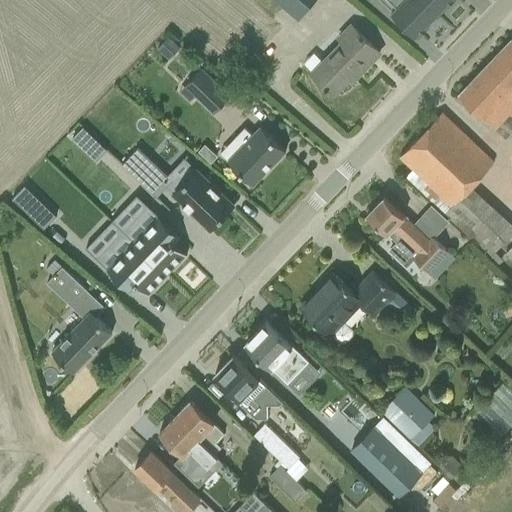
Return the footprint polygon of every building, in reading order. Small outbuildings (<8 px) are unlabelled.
[(271,0),(297,22),(315,0),(271,0)] [(380,0),(417,35),(430,22),(428,20),(436,12),(422,0),(380,0)] [(422,0),(436,12),(443,5),(445,6),(450,0),(422,0)] [(310,72),(324,85),(327,88),(328,87),(335,93),(356,71),(359,74),(379,53),(349,24),(336,38),(339,41),(310,72)] [(511,39),(511,38),(458,95),(504,139),(511,131),(511,118),(510,116),(511,114),(511,39)] [(156,51),(167,61),(178,50),(167,39),(156,51)] [(228,95),(201,69),(185,85),(213,111),(228,95)] [(102,134),(115,123),(96,102),(84,114),(102,134)] [(441,112),(399,156),(412,169),(404,177),(498,264),(503,260),(495,252),(511,233),(511,224),(470,186),(493,161),(441,112)] [(83,126),(71,138),(95,160),(106,149),(83,126)] [(250,181),(252,184),(285,150),(260,126),(251,135),(244,127),(232,139),(240,147),(227,160),(242,174),(239,176),(247,184),(250,181)] [(138,146),(121,163),(156,197),(172,180),(138,146)] [(183,181),(173,191),(210,229),(234,205),(196,168),(195,169),(191,165),(179,177),(183,181)] [(18,185),(5,200),(44,233),(57,218),(18,185)] [(413,259),(435,279),(454,258),(433,238),(448,222),(431,205),(412,224),(383,196),(366,214),(395,242),(388,249),(406,267),(413,259)] [(146,204),(121,230),(167,274),(186,253),(164,232),(169,228),(172,231),(173,230),(146,204)] [(121,230),(95,257),(122,283),(123,282),(120,279),(125,273),(147,294),(167,274),(121,230)] [(87,290),(61,266),(52,276),(78,300),(87,290)] [(332,273),(300,307),(313,319),(313,320),(338,343),(341,340),(345,344),(353,335),(350,332),(352,329),(344,322),(361,304),(376,317),(388,304),(403,317),(412,308),(396,294),(397,293),(372,269),(352,291),(332,273)] [(511,297),(500,301),(505,317),(511,314),(511,297)] [(51,327),(36,344),(56,363),(60,359),(73,372),(111,331),(90,311),(63,338),(51,327)] [(266,321),(245,343),(299,395),(320,373),(266,321)] [(233,355),(214,375),(228,389),(226,391),(241,407),(242,406),(254,418),(266,418),(266,405),(279,404),(281,402),(233,355)] [(475,411),(501,435),(511,423),(511,392),(502,382),(475,411)] [(404,386),(380,411),(417,447),(435,429),(427,422),(433,415),(404,386)] [(189,400),(174,416),(213,454),(220,446),(215,442),(224,433),(189,400)] [(419,470),(355,407),(331,433),(396,495),(419,470)] [(217,457),(213,454),(174,416),(159,432),(184,456),(190,450),(207,467),(217,457)] [(264,423),(253,435),(273,455),(287,468),(285,471),(295,481),(307,468),(297,459),(299,457),(264,423)] [(154,489),(159,484),(176,501),(171,505),(177,511),(185,511),(200,497),(151,451),(134,469),(154,489)] [(287,468),(273,455),(268,460),(276,468),(268,476),(294,501),(305,490),(295,481),(285,471),(287,468)] [(451,455),(439,467),(451,479),(463,468),(451,455)] [(180,456),(169,467),(194,489),(203,479),(180,456)] [(228,469),(219,477),(232,491),(241,482),(228,469)] [(435,471),(422,483),(439,499),(452,486),(435,471)] [(255,511),(273,511),(264,503),(255,511)]
